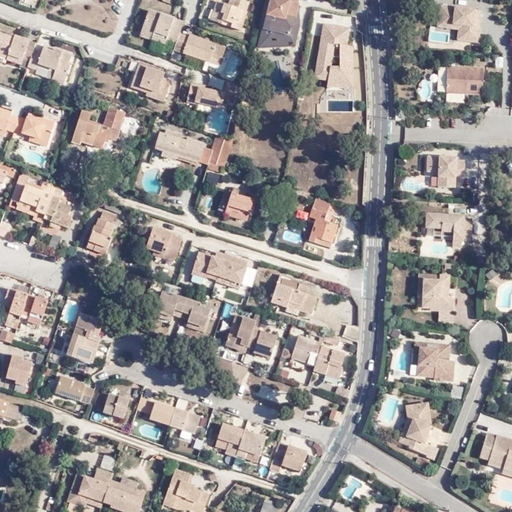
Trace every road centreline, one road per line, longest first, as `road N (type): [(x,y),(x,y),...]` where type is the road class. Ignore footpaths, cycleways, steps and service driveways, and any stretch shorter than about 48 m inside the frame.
road 1 (tertiary): [(343,441),(360,398),(371,320),(381,120),(371,0)]
road 2 (residential): [(343,441),(460,511)]
